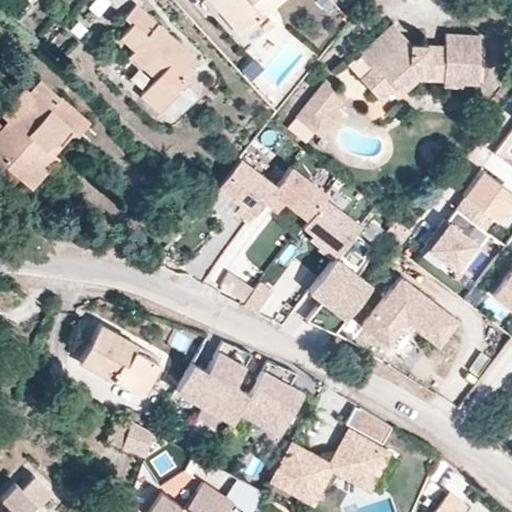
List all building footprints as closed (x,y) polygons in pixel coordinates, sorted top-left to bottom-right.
[(208,0),(239,35),(278,0),(208,0)] [(355,0),(349,8),(363,21),(380,0),(355,0)] [(184,45),(138,4),(125,18),(132,25),(120,38),(134,50),(129,55),(155,79),(140,95),(158,111),(196,69),(188,62),(177,53),(184,45)] [(362,58),(395,27),(391,23),(358,53),(362,58)] [(478,82),(480,33),(444,32),(444,46),(411,45),(395,27),(362,58),(358,53),(347,63),(376,94),(389,82),(394,87),(398,91),(417,74),(443,75),(443,80),(442,86),(461,86),(461,81),(478,82)] [(195,54),(184,45),(177,53),(188,62),(195,54)] [(443,80),(443,75),(417,74),(398,91),(402,95),(418,80),(443,80)] [(89,122),(39,78),(29,89),(26,86),(0,114),(6,120),(2,124),(0,122),(0,160),(19,177),(47,147),(54,153),(73,132),(77,135),(89,122)] [(330,116),(346,95),(326,79),(296,117),(314,131),(322,137),(335,120),(330,116)] [(381,100),(394,87),(389,82),(376,94),(381,100)] [(314,131),(296,117),(288,127),(306,141),(314,131)] [(58,156),(47,147),(19,177),(30,187),(58,156)] [(234,211),(247,221),(263,200),(275,183),(239,157),(216,186),(240,204),(234,211)] [(275,183),(263,200),(277,211),(284,202),(306,219),(323,196),(326,192),(290,165),(275,183)] [(511,201),(511,192),(481,169),(462,195),(474,204),(465,215),(486,231),(488,233),(511,201)] [(350,235),(359,222),(323,196),(306,219),(301,224),(313,233),(323,241),(319,246),(317,249),(331,259),(345,242),(348,237),(350,235)] [(458,269),(486,231),(465,215),(453,206),(425,244),(458,269)] [(401,242),(410,230),(395,218),(385,231),(401,242)] [(319,246),(323,241),(313,233),(309,239),(319,246)] [(355,239),(350,235),(348,237),(345,242),(350,246),(355,239)] [(354,271),(365,257),(350,246),(345,242),(331,259),(309,289),(321,298),(304,319),(333,331),(370,283),(354,271)] [(254,287),(229,270),(219,285),(243,301),(254,287)] [(511,274),(495,297),(511,310),(511,274)] [(400,276),(362,326),(389,346),(407,321),(438,345),(457,319),(400,276)] [(254,287),(243,301),(255,310),(272,287),(261,278),(254,287)] [(137,344),(99,323),(79,360),(143,394),(160,363),(134,350),(137,344)] [(202,406),(236,345),(221,339),(205,368),(191,361),(175,391),(202,406)] [(233,384),(251,351),(236,345),(202,406),(231,422),(237,411),(247,392),(233,384)] [(278,433),(302,390),(289,382),(295,370),(266,358),(247,392),(237,411),(278,433)] [(392,425),(359,405),(358,407),(354,404),(344,422),(382,443),(392,425)] [(121,447),(128,424),(112,419),(105,441),(121,447)] [(144,454),(152,432),(130,420),(128,424),(121,447),(144,454)] [(367,488),(388,451),(349,429),(337,450),(325,451),(316,456),(290,441),(269,479),(311,502),(330,468),(367,488)] [(183,497),(198,478),(182,465),(166,484),(183,497)] [(46,511),(40,506),(53,492),(35,474),(21,488),(15,482),(0,497),(0,498),(8,506),(2,511),(46,511)] [(254,505),(263,491),(236,477),(228,491),(254,505)] [(225,511),(233,502),(202,481),(184,506),(160,490),(144,511),(225,511)] [(462,511),(468,506),(449,491),(431,511),(462,511)]
